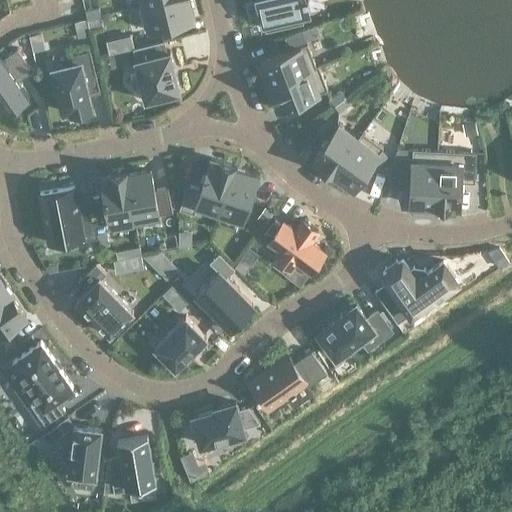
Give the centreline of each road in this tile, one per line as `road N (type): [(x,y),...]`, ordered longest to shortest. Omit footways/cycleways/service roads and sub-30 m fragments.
road 1 (residential): [(9,167),(14,252),(78,342),(116,380),(155,391),(191,389),(215,374),(275,316),(355,264),(372,231)]
road 2 (residential): [(192,122),(169,134),(9,167)]
road 3 (residential): [(372,231),(324,203),(255,137)]
road 4 (residential): [(511,220),(419,239),(372,231)]
